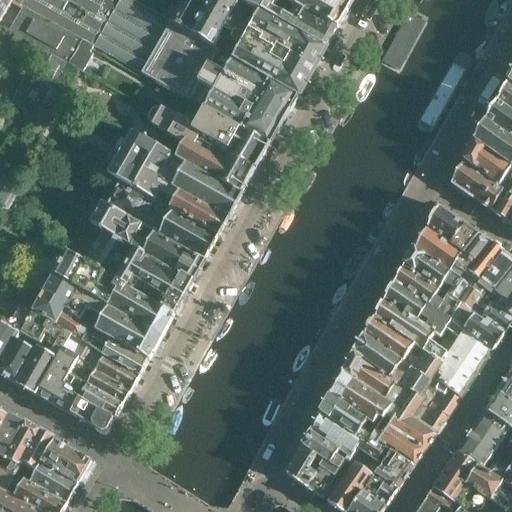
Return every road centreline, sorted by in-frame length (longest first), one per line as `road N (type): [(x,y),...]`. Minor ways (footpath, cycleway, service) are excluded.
road 1 (residential): [(378,0),(113,464)]
road 2 (residential): [(266,480),(511,35)]
road 3 (residential): [(405,511),(511,353)]
road 4 (residential): [(113,464),(0,396)]
